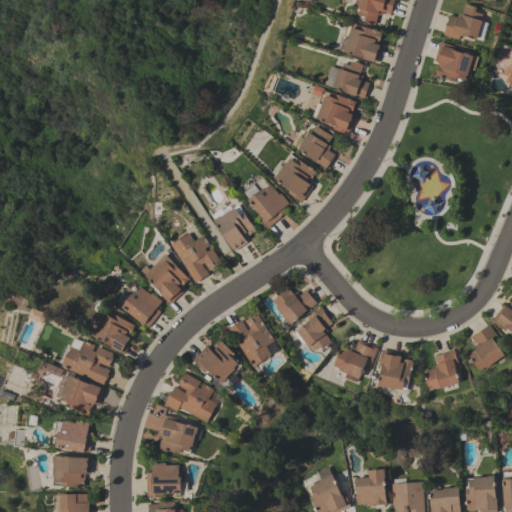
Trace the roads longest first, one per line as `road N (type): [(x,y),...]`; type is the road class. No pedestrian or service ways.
road 1 (residential): [(426,0),(363,176),(303,247),(201,314),(155,363),(128,420),(120,511)]
road 2 (residential): [(511,232),(482,296),(451,321),(417,330),(378,323),(303,247)]
